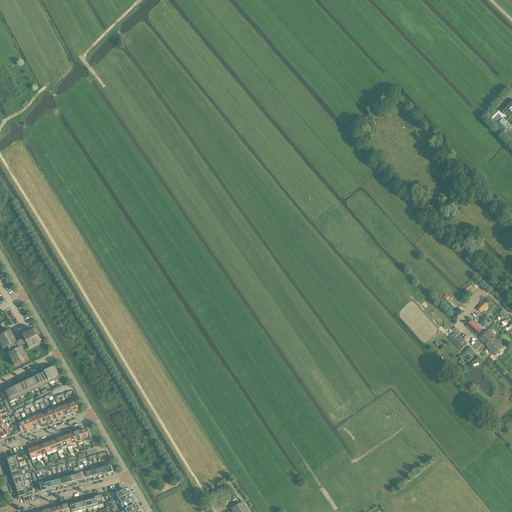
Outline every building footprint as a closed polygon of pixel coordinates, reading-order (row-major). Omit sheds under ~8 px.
[(511,99),(501,110),(505,114),(509,110),(511,112),(511,99)] [(496,125),(495,127),(502,134),(503,132),(507,129),(511,125),(503,118),(500,122),(496,125)] [(481,317),(480,323),(484,327),(490,325),(491,320),(487,316),(481,317)] [(476,336),(482,330),(471,320),(466,326),(476,336)] [(10,333),(0,337),(0,344),(3,350),(7,348),(10,353),(8,354),(13,365),(26,358),(23,350),(21,348),(26,345),(28,349),(39,344),(37,339),(32,330),(22,336),(23,338),(23,339),(16,343),(16,342),(12,335),(11,332),(10,333)] [(495,356),(504,347),(488,331),(479,339),(488,347),(487,348),(495,356)] [(456,333),(449,339),(460,351),(467,344),(456,333)] [(55,367),(49,370),(54,380),(59,378),(57,375),(59,374),(56,367),(55,367)] [(44,372),(49,383),(54,380),(49,370),(44,372)] [(39,375),(44,385),(49,383),(44,372),(39,375)] [(34,377),(39,387),(44,385),(39,375),(39,373),(35,375),(36,376),(34,377)] [(34,377),(29,379),(34,390),(39,387),(34,377)] [(29,379),(25,382),(30,392),(34,390),(29,379)] [(25,382),(20,384),(25,394),(29,392),(30,392),(25,382)] [(20,384),(15,386),(20,397),(25,394),(20,384)] [(15,399),(20,397),(15,386),(10,389),(15,399)] [(15,399),(10,389),(5,391),(4,391),(8,400),(9,399),(10,401),(15,399)] [(75,399),(68,402),(68,404),(72,413),(77,411),(75,405),(77,404),(75,399)] [(64,406),(63,406),(67,415),(72,413),(68,404),(64,406)] [(57,405),(52,407),(53,410),(57,419),(62,417),(58,408),(57,405)] [(59,408),(58,408),(62,417),(66,415),(67,415),(63,406),(59,408)] [(49,411),(48,412),(52,421),(52,420),(57,419),(53,410),(49,411)] [(44,413),(43,414),(47,423),(47,422),(52,421),(48,412),(44,413)] [(39,415),(38,415),(42,424),(47,423),(43,414),(39,415)] [(34,417),(33,417),(36,426),(37,426),(42,424),(38,415),(34,417)] [(29,419),(28,419),(31,428),(33,428),(36,426),(33,417),(29,419)] [(28,419),(23,421),(26,430),(31,428),(28,419)] [(23,421),(18,423),(21,432),(26,430),(23,421)] [(0,432),(8,428),(6,423),(4,424),(0,426),(0,432)] [(8,428),(0,432),(0,438),(10,434),(8,428)] [(79,431),(78,431),(83,442),(87,441),(88,442),(91,441),(89,433),(86,434),(84,429),(79,431)] [(78,431),(73,433),(77,442),(78,444),(83,442),(78,431)] [(73,433),(68,435),(69,437),(72,444),(77,442),(73,433)] [(68,435),(63,437),(67,446),(68,448),(73,446),(72,444),(69,437),(68,435)] [(63,437),(58,438),(62,448),(62,447),(67,446),(63,437)] [(58,438),(53,440),(57,449),(56,449),(57,452),(63,450),(62,447),(62,448),(58,438)] [(53,440),(48,442),(52,451),(56,449),(57,449),(53,440)] [(48,442),(43,444),(47,453),(52,451),(48,442)] [(43,444),(38,446),(41,455),(47,453),(43,444)] [(38,446),(33,448),(36,457),(41,455),(38,446)] [(33,448),(28,450),(31,459),(36,457),(33,448)] [(11,464),(19,462),(17,455),(7,459),(9,465),(11,464)] [(11,471),(14,470),(21,468),(19,462),(11,464),(9,465),(11,471)] [(105,463),(107,474),(113,472),(110,462),(105,463)] [(92,478),(89,467),(84,469),(85,471),(87,479),(92,478)] [(17,476),(23,475),(21,468),(14,470),(11,471),(13,478),(17,476)] [(307,511),(303,502),(284,472),(275,477),(290,500),(282,504),(285,511),(307,511)] [(24,474),(23,475),(17,476),(13,478),(15,484),(20,482),(25,481),(26,480),(24,474)] [(46,490),(44,480),(38,481),(41,492),(46,490)] [(20,482),(15,484),(17,490),(23,488),(27,487),(25,481),(20,482)] [(29,494),(28,490),(30,489),(30,486),(27,487),(23,488),(17,490),(19,497),(29,494)] [(116,496),(117,500),(124,496),(128,494),(126,491),(125,492),(124,490),(121,491),(120,490),(115,491),(118,495),(116,496)] [(119,505),(121,504),(125,502),(131,499),(128,494),(124,496),(117,500),(119,505)] [(95,497),(97,504),(98,506),(103,504),(103,502),(105,501),(103,497),(101,497),(101,495),(95,497)] [(310,503),(315,511),(331,511),(322,495),(310,503)] [(123,511),(133,505),(129,499),(131,499),(125,502),(121,504),(119,505),(121,508),(123,511)] [(233,511),(247,511),(242,502),(231,508),(233,511)]
